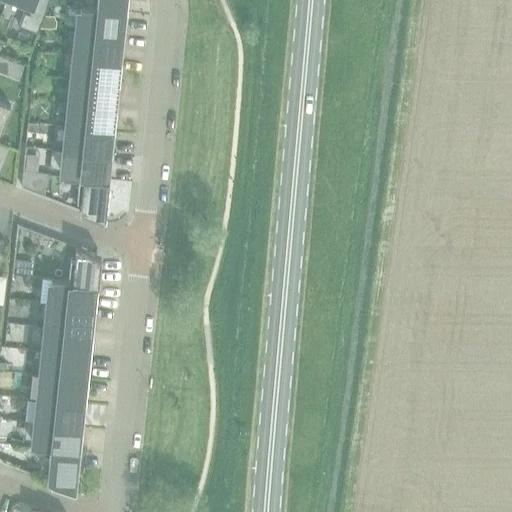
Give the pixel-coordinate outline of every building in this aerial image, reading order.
[(29,0),(33,1),(30,9),(24,6),(20,16),(26,19),(40,24),(44,14),(49,0),(29,0)] [(125,10),(126,0),(97,0),(97,6),(96,7),(125,10)] [(96,7),(97,6),(81,5),(78,29),(123,34),(125,10),(96,7)] [(120,58),(123,34),(78,29),(76,53),(120,58)] [(118,82),(120,58),(76,53),(73,77),(118,82)] [(115,106),(118,82),(73,77),(71,101),(115,106)] [(0,129),(10,104),(0,100),(0,129)] [(113,129),(115,106),(71,101),(68,125),(113,129)] [(110,153),(113,129),(68,125),(66,149),(110,153)] [(108,177),(110,153),(66,149),(63,173),(79,175),(79,174),(109,177),(108,177)] [(105,217),(106,201),(109,177),(79,174),(79,175),(77,197),(81,197),(80,207),(105,217)] [(98,282),(101,254),(76,244),(74,257),(70,257),(68,278),(68,279),(97,282),(98,282)] [(94,306),(96,283),(97,282),(68,279),(68,278),(52,277),(50,301),(94,306)] [(92,330),(94,306),(50,301),(47,325),(92,330)] [(89,354),(92,330),(47,325),(45,349),(89,354)] [(87,377),(89,354),(45,349),(42,373),(87,377)] [(84,401),(87,377),(42,373),(40,397),(84,401)] [(82,425),(84,401),(40,397),(37,421),(82,425)] [(79,449),(82,425),(37,421),(34,445),(50,447),(50,446),(79,449)] [(51,479),(75,488),(79,449),(50,446),(50,447),(48,469),(52,469),(51,479)]
